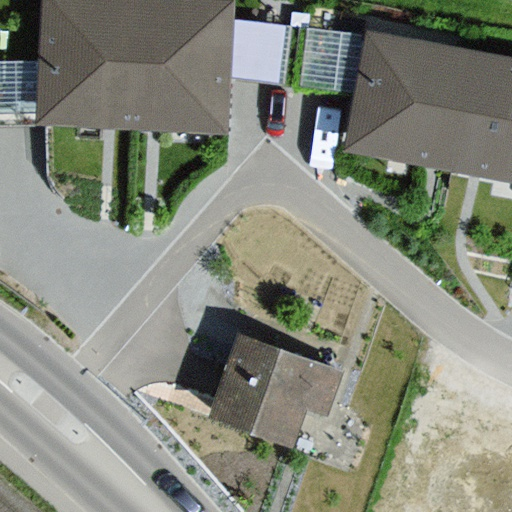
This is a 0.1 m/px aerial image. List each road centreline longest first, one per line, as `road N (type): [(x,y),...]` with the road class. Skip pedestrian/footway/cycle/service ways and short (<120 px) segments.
road 1 (residential): [(511,366),(446,324),(292,187),(243,190),(98,353)]
road 2 (primary): [(160,511),(0,367)]
